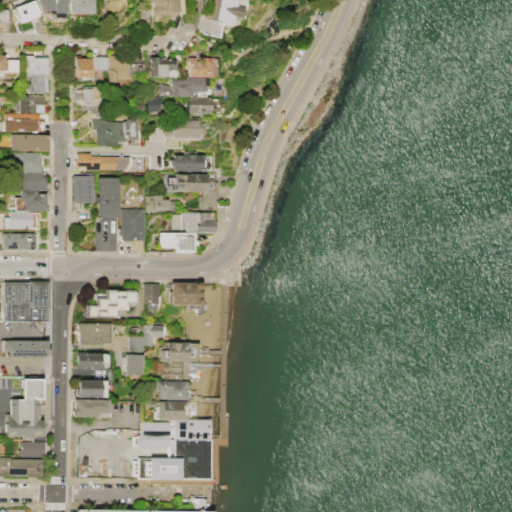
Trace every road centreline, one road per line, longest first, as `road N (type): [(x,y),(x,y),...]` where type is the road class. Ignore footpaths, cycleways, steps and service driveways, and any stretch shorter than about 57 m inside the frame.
road 1 (secondary): [(338,0),(265,139),(233,240),(208,262)]
road 2 (secondary): [(58,265),(55,511)]
road 3 (residential): [(200,494),(0,491)]
road 4 (residential): [(176,37),(0,38)]
road 5 (secondary): [(208,262),(58,265)]
road 6 (residential): [(58,265),(60,127)]
